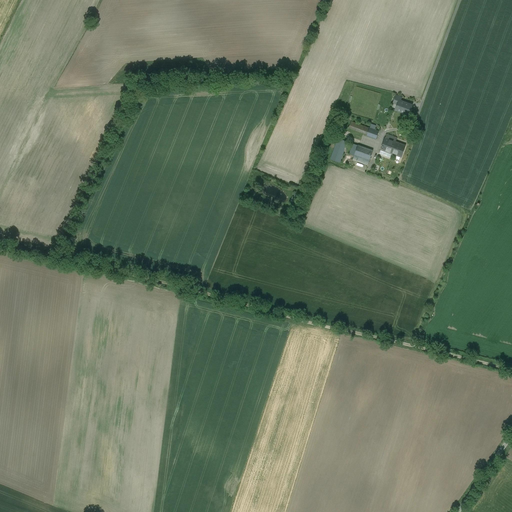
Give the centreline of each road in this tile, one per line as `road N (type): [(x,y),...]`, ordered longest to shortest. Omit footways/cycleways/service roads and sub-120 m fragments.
road 1 (track): [(0,242),(511,370)]
road 2 (unknown): [(410,345),(462,213),(359,167)]
